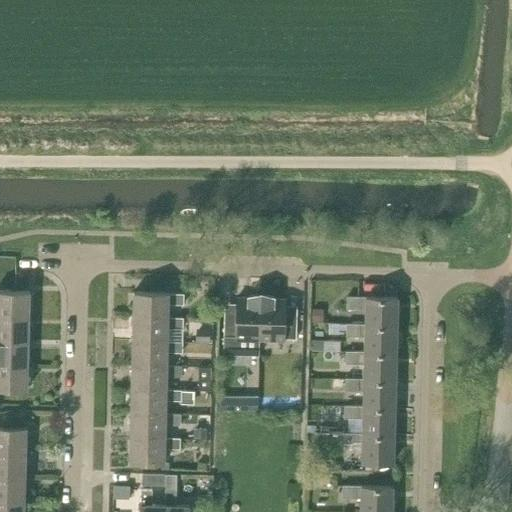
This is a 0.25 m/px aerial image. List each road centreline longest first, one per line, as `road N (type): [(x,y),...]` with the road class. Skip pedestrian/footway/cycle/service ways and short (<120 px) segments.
road 1 (unclassified): [(511,164),(0,162)]
road 2 (residential): [(77,264),(430,275)]
road 3 (residential): [(71,511),(77,264)]
road 4 (residential): [(430,275),(425,511)]
road 5 (tertiary): [(495,511),(511,357)]
